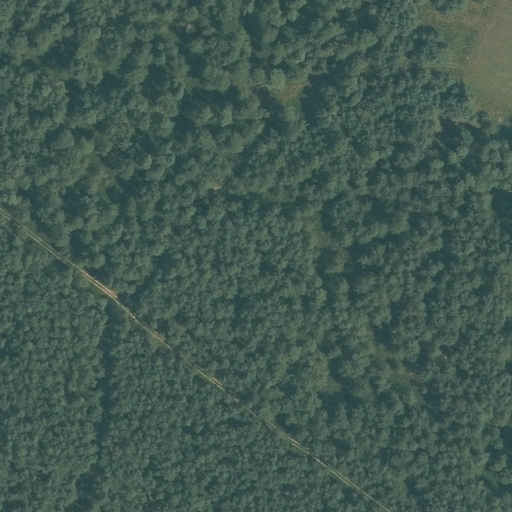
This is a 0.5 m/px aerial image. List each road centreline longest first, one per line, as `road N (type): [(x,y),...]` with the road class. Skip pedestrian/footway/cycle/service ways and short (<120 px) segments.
road 1 (track): [(388,511),(0,211)]
road 2 (track): [(130,311),(128,300),(298,89),(351,73),(465,66)]
